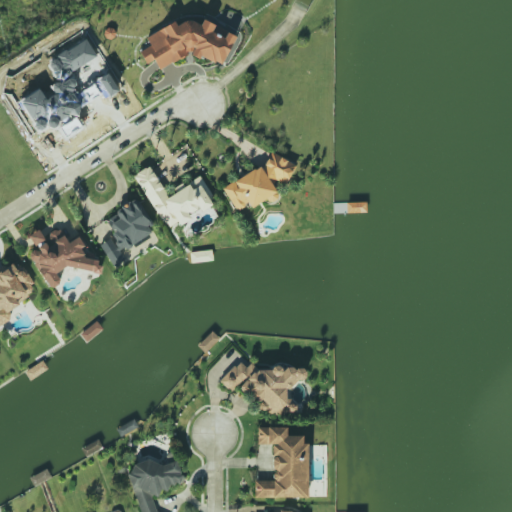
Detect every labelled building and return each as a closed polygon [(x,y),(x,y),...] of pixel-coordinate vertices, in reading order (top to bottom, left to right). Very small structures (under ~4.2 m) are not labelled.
[(221,65),(235,35),(202,19),(200,25),(188,19),(177,24),(174,23),(145,36),(150,45),(139,50),(146,63),(154,59),(158,69),(188,54),(189,54),(197,58),(202,56),(221,65)] [(222,186),(230,203),(239,208),(248,203),(253,206),(266,199),(273,203),(277,195),(271,183),(277,181),(285,185),(295,164),(270,151),(263,165),(222,186)] [(200,177),(167,195),(150,165),(134,174),(164,228),(177,221),(179,225),(190,219),(188,214),(198,209),(200,211),(214,203),(200,177)] [(154,231),(135,198),(113,210),(119,220),(110,225),(115,234),(100,243),(114,266),(124,260),(119,252),(154,231)] [(27,254),(38,270),(38,269),(49,289),(56,285),(59,270),(66,266),(100,274),(101,268),(96,260),(86,257),(81,250),(87,247),(80,234),(67,242),(59,228),(43,238),(38,229),(28,235),(36,248),(27,254)] [(0,324),(12,319),(6,308),(36,292),(20,261),(0,271),(0,324)] [(299,412),(287,398),(286,389),(289,389),(300,379),(306,378),(305,367),(285,369),(283,370),(278,366),(275,369),(257,370),(249,362),(236,363),(218,379),(229,392),(240,382),(240,389),(244,393),(251,393),(251,396),(259,404),(259,405),(268,415),(299,412)] [(306,497),(306,435),(286,435),(286,427),(256,426),(256,444),(272,444),(271,480),(253,480),(253,497),(306,497)] [(139,511),(155,511),(151,497),(157,495),(160,488),(167,491),(169,486),(183,481),(177,460),(162,465),(149,459),(132,464),(128,474),(139,511)]
